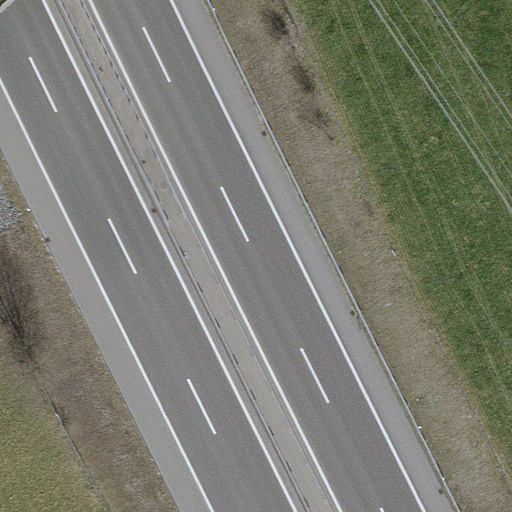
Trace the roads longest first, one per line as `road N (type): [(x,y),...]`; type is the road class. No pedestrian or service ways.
road 1 (motorway): [(3,0),(254,511)]
road 2 (motorway): [(380,511),(130,0)]
